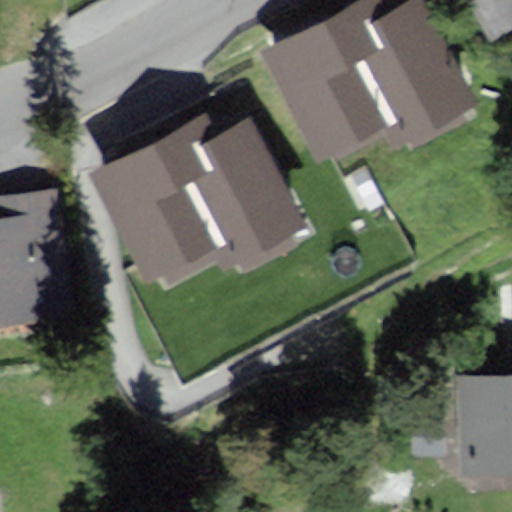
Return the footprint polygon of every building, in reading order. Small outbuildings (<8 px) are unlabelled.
[(381,0),(368,0),(259,58),(316,164),(398,120),(409,141),(476,105),(419,0),(417,0),(389,15),(381,0)] [(511,0),(461,0),(487,42),(511,27),(511,0)] [(206,114),(87,178),(144,283),(226,239),(237,260),(304,224),(247,118),(217,134),(206,114)] [(0,336),(69,331),(58,202),(0,207),(0,336)] [(511,380),(457,380),(458,475),(511,474),(511,380)]
